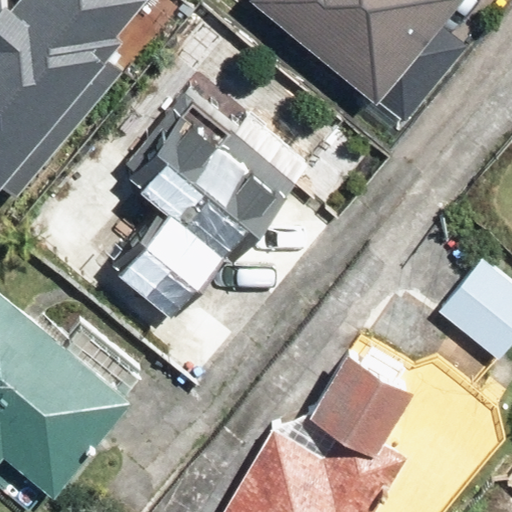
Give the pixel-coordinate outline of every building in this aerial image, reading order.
[(144,14),(156,0),(27,0),(112,73),(155,24),(144,14)] [(228,0),(364,109),(380,90),(409,113),(469,39),(434,11),(443,0),(228,0)] [(161,322),(227,247),(262,278),(310,223),(276,194),(304,162),(234,101),(208,132),(173,101),(116,166),(132,181),(111,205),(134,226),(99,267),(161,322)] [(511,331),(511,278),(478,249),(432,302),(493,354),(511,331)] [(57,342),(0,293),(0,511),(9,511),(133,366),(76,319),(57,342)] [(345,354),(330,347),(298,410),(369,447),(401,384),(389,377),(400,355),(356,333),(345,354)] [(367,511),(382,489),(267,420),(211,511),(367,511)]
